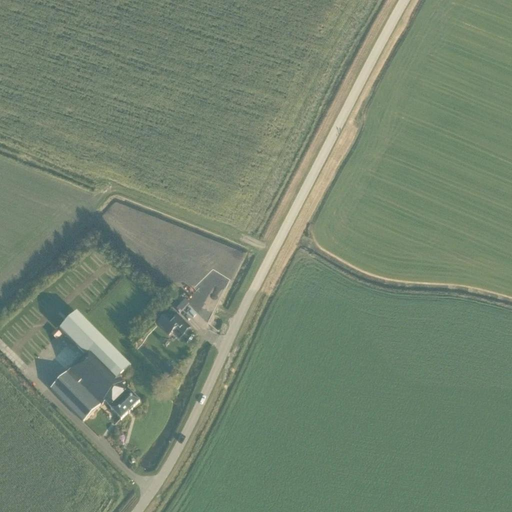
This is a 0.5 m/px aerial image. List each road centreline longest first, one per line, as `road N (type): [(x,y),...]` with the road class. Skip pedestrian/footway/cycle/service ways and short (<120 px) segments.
road 1 (tertiary): [(138,511),(174,456),(404,0)]
road 2 (unknown): [(152,492),(0,355)]
